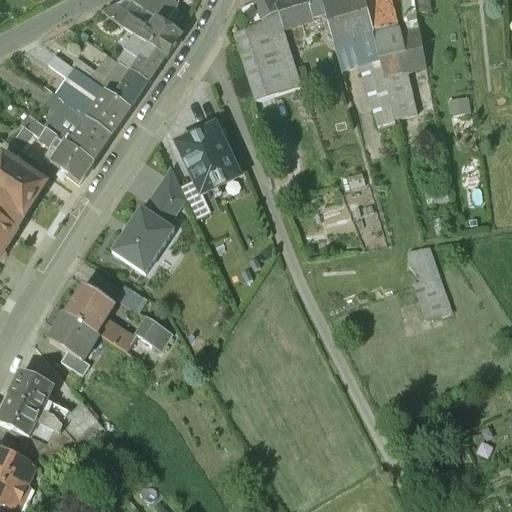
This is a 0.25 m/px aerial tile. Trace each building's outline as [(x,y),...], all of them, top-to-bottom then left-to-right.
[(250,0),(252,5),(259,20),(277,13),(274,5),(273,5),(271,0),(250,0)] [(305,0),(291,0),(274,5),(277,13),(259,20),(260,25),(279,19),(283,32),(312,23),(305,0)] [(305,0),(312,23),(325,19),(324,13),(320,0),(305,0)] [(320,0),(324,13),(341,8),(338,0),(320,0)] [(338,0),(341,8),(351,40),(333,47),(341,76),(378,60),(375,47),(372,34),(363,0),(338,0)] [(363,0),(372,34),(390,31),(393,24),(386,0),(387,0),(363,0)] [(259,20),(252,5),(240,11),(248,31),(260,25),(259,20)] [(181,38),(157,21),(152,29),(145,28),(115,8),(102,15),(136,40),(166,61),(176,46),(181,38)] [(341,8),(324,13),(325,19),(333,47),(351,40),(341,8)] [(279,19),(260,25),(264,37),(283,32),(279,19)] [(248,31),(232,38),(252,105),(282,96),(264,37),(260,25),(248,31)] [(420,37),(375,47),(378,60),(383,79),(426,70),(420,37)] [(135,66),(130,73),(149,86),(166,61),(136,40),(130,49),(141,56),(135,66)] [(73,71),(54,58),(47,68),(66,81),(73,71)] [(135,66),(127,61),(122,68),(130,73),(135,66)] [(122,68),(117,76),(125,82),(130,73),(122,68)] [(118,91),(113,99),(131,112),(149,86),(130,73),(125,82),(118,91)] [(89,83),(77,74),(71,82),(83,91),(89,83)] [(118,91),(107,84),(101,91),(106,94),(113,99),(118,91)] [(94,111),(87,122),(112,140),(131,112),(113,99),(106,94),(94,111)] [(474,98),(453,101),(456,118),(476,114),(474,98)] [(94,111),(77,99),(70,110),(78,116),(87,122),(94,111)] [(87,122),(78,116),(71,127),(79,133),(87,122)] [(112,140),(87,122),(79,133),(69,148),(94,166),(112,140)] [(216,124),(175,142),(200,198),(241,180),(216,124)] [(67,135),(55,126),(50,134),(64,144),(68,138),(67,135)] [(50,134),(42,128),(34,139),(49,150),(51,148),(58,153),(64,145),(64,144),(50,134)] [(69,148),(64,145),(58,153),(49,165),(58,172),(55,176),(64,182),(67,178),(79,187),(94,166),(69,148)] [(0,255),(9,242),(11,244),(17,234),(14,232),(45,185),(3,158),(0,161),(0,255)] [(171,171),(143,213),(168,229),(186,203),(171,171)] [(141,211),(111,255),(145,277),(174,233),(168,229),(143,213),(141,211)] [(455,316),(437,248),(413,254),(421,284),(420,284),(430,323),(455,316)] [(115,306),(83,289),(64,317),(95,337),(103,324),(115,306)] [(95,337),(64,317),(47,343),(66,355),(83,366),(83,365),(100,339),(95,337)] [(134,344),(103,324),(95,337),(100,339),(140,366),(151,349),(160,355),(169,340),(161,334),(162,332),(147,322),(135,340),(136,340),(134,344)] [(83,366),(66,355),(60,366),(83,380),(90,369),(83,365),(83,366)] [(20,376),(9,399),(41,415),(53,391),(20,376)] [(9,399),(0,418),(0,424),(30,438),(41,415),(9,399)] [(36,458),(10,445),(5,456),(29,468),(32,471),(41,463),(36,458)] [(5,456),(0,453),(0,506),(12,511),(18,511),(28,492),(25,489),(33,472),(32,471),(29,468),(5,456)]
